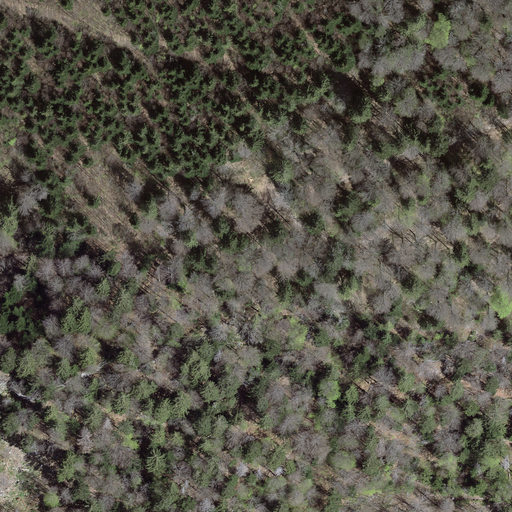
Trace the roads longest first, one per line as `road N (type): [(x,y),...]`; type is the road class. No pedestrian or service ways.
road 1 (track): [(339,183),(374,107),(357,78),(109,40),(0,9)]
road 2 (track): [(284,202),(136,255),(0,263)]
road 3 (track): [(511,118),(284,202)]
road 4 (track): [(284,202),(303,225),(326,233),(352,236),(405,222),(511,232)]
